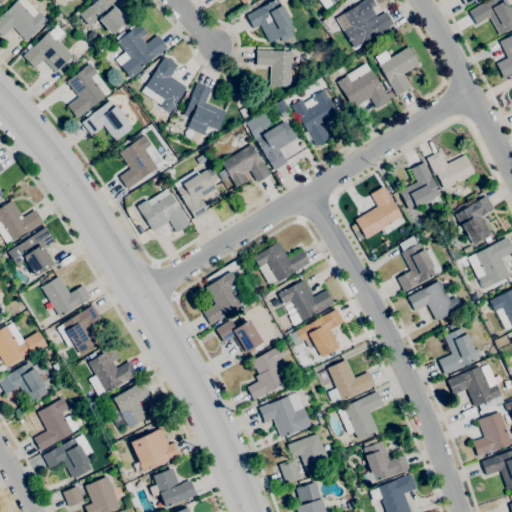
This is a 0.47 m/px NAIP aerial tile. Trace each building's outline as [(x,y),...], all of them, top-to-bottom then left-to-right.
[(24,41),(11,26),(0,37),(0,14),(15,0),(16,1),(17,0),(25,0),(46,20),(24,41)] [(110,33),(96,18),(87,26),(78,15),(94,0),(116,0),(113,3),(127,18),(110,33)] [(268,43),(258,25),(252,28),(245,15),(272,0),(277,0),(293,29),(290,31),(293,36),(281,42),(278,37),(268,43)] [(335,0),(323,9),(316,0),(335,0)] [(511,26),(498,35),(487,17),(475,24),(467,12),(486,0),(501,0),(502,1),(503,0),(511,14),(511,16),(511,17),(511,18),(511,26)] [(353,48),(334,18),(360,2),(371,20),(384,11),(392,24),(353,48)] [(319,18),(316,14),(323,10),(326,14),(319,18)] [(326,33),(319,22),(328,16),(331,20),(330,30),(326,33)] [(129,78),(119,65),(128,58),(115,41),(117,40),(114,37),(122,31),(125,34),(129,30),(127,27),(132,24),(133,26),(137,23),(145,33),(140,38),(145,44),(155,35),(165,47),(139,68),(140,69),(129,78)] [(55,72),(42,59),(33,68),(21,56),(27,49),(25,47),(28,44),(30,46),(33,44),(33,45),(47,31),(71,55),(55,72)] [(92,41),(87,39),(86,35),(89,31),(94,32),(96,37),(92,41)] [(511,72),(502,78),(494,63),(506,57),(498,41),(511,34),(511,72)] [(395,95),(376,65),(378,64),(373,57),(384,50),(388,57),(406,46),(417,63),(400,74),(408,87),(395,95)] [(289,86),(268,86),(269,50),(290,51),(289,86)] [(168,112),(158,106),(159,104),(140,92),(163,56),(176,65),(169,76),(185,87),(168,112)] [(75,118),(65,106),(77,97),(65,81),(88,63),(95,73),(89,77),(104,96),(75,118)] [(375,108),(368,97),(351,107),(336,82),(346,76),(345,75),(364,63),(368,70),(369,69),(388,100),(375,108)] [(339,75),(336,70),(341,67),(344,72),(339,75)] [(142,82),(137,78),(143,71),(148,76),(142,82)] [(202,131),(179,121),(195,82),(210,88),(204,102),(224,111),(216,130),(204,125),(202,131)] [(315,146),(310,139),(306,142),(301,133),(305,130),(289,105),(299,99),(302,103),(322,90),(337,114),(320,126),(328,138),(315,146)] [(114,140),(101,124),(89,134),(80,122),(108,100),(130,127),(114,140)] [(242,120),(238,112),(246,108),(251,116),(242,120)] [(273,170),(248,130),(259,124),(264,132),(283,120),(288,128),(292,125),(296,132),(292,135),(294,138),(277,149),(285,162),(273,170)] [(126,189),(117,176),(128,168),(117,153),(142,135),(161,161),(154,165),(156,167),(126,189)] [(234,187),(219,163),(249,144),(269,174),(256,182),(248,170),(241,174),(245,180),(234,187)] [(443,189),(435,174),(433,175),(424,158),(439,151),(445,163),(463,154),(473,173),(443,189)] [(198,165),(194,159),(202,154),(206,160),(198,165)] [(407,210),(397,191),(416,182),(409,169),(422,162),(439,193),(407,210)] [(193,219),(174,188),(175,188),(172,183),(194,169),(197,174),(204,169),(205,170),(208,169),(211,173),(208,175),(215,187),(198,198),(206,211),(193,219)] [(220,177),(216,172),(222,169),(225,174),(220,177)] [(382,235),(379,230),(371,234),(369,231),(366,233),(358,220),(361,218),(360,215),(375,206),(368,194),(382,186),(403,222),(382,235)] [(175,232),(167,220),(150,231),(135,206),(165,187),(188,224),(175,232)] [(138,203),(135,199),(141,195),(143,199),(138,203)] [(472,244),(453,214),(484,195),(491,208),(478,216),(489,233),(472,244)] [(5,243),(0,235),(0,206),(10,200),(22,217),(33,210),(41,223),(26,233),(25,231),(11,241),(10,239),(5,243)] [(33,276),(24,261),(16,267),(6,252),(44,226),(53,240),(41,248),(51,264),(33,276)] [(402,291),(395,278),(409,270),(399,253),(402,251),(397,243),(411,235),(416,243),(418,242),(422,251),(428,248),(440,270),(434,273),(434,275),(421,282),(420,281),(402,291)] [(482,289),(469,264),(474,261),(471,255),(505,237),(511,251),(499,258),(508,275),(482,289)] [(267,284),(257,267),(251,257),(276,241),(286,258),(299,250),(307,262),(276,282),(274,279),(267,284)] [(209,324),(201,312),(214,304),(203,287),(228,271),(235,282),(233,283),(245,301),(240,304),(240,305),(224,316),(223,315),(209,324)] [(58,317),(39,287),(57,276),(68,293),(80,285),(88,298),(58,317)] [(292,325),(281,305),(282,304),(276,294),(302,279),(311,297),(324,289),(332,304),(292,325)] [(434,321),(425,304),(412,311),(405,297),(437,280),(448,300),(455,296),(460,307),(434,321)] [(511,325),(503,330),(487,301),(511,287),(511,325)] [(253,302),(250,297),(257,293),(260,297),(253,302)] [(84,355),(82,351),(78,354),(72,343),(66,347),(55,328),(61,324),(60,323),(91,304),(99,317),(86,325),(96,343),(93,344),(96,348),(84,355)] [(320,357),(313,345),(308,348),(303,339),(299,341),(294,331),(334,309),(342,322),(328,329),(338,347),(320,357)] [(242,353),(231,336),(221,343),(213,330),(229,319),(234,327),(246,319),(261,342),(242,353)] [(449,329),(447,325),(457,320),(459,324),(449,329)] [(6,367),(0,358),(0,328),(5,325),(17,345),(24,341),(30,351),(6,367)] [(443,374),(436,360),(450,353),(441,336),(461,327),(475,359),(443,374)] [(333,337),(330,331),(335,328),(339,334),(333,337)] [(252,400),(245,387),(256,381),(253,376),(257,374),(249,360),(274,346),(280,358),(273,362),(284,382),(252,400)] [(97,396),(87,379),(94,375),(86,362),(90,360),(87,355),(92,353),(94,357),(111,347),(117,358),(111,362),(115,368),(127,361),(135,374),(104,392),(97,396)] [(318,365),(315,360),(320,357),(323,363),(318,365)] [(330,403),(325,392),(334,388),(325,368),(344,359),(352,377),(366,371),(372,385),(340,400),(339,398),(330,403)] [(28,403),(17,386),(4,394),(0,387),(0,378),(27,361),(46,392),(28,403)] [(479,410),(477,405),(472,407),(465,388),(451,394),(445,380),(479,365),(479,367),(486,364),(501,401),(479,410)] [(127,427),(110,398),(139,381),(147,395),(139,400),(136,401),(145,416),(127,427)] [(356,439),(352,431),(346,434),(336,410),(342,408),(341,406),(375,391),(381,404),(367,411),(376,430),(356,439)] [(279,437),(270,418),(262,421),(257,408),(294,392),(300,407),(301,407),(308,425),(279,437)] [(39,451),(32,438),(45,430),(35,412),(60,398),(66,408),(67,407),(79,428),(39,451)] [(80,414),(77,409),(82,406),(85,411),(80,414)] [(476,456),(470,441),(482,437),(475,419),(498,411),(510,444),(476,456)] [(141,472),(128,441),(159,428),(166,444),(172,442),(178,456),(141,472)] [(135,436),(133,432),(140,428),(143,432),(135,436)] [(305,473),(298,455),(290,458),(285,445),(316,433),(321,448),(322,447),(325,455),(324,455),(327,465),(305,473)] [(72,478),(61,460),(48,468),(41,455),(72,437),(73,439),(81,434),(91,452),(83,457),(89,468),(72,478)] [(362,484),(359,475),(365,473),(364,472),(367,471),(365,464),(367,463),(361,448),(363,447),(361,443),(374,438),(376,442),(380,440),(387,460),(402,454),(407,468),(387,476),(388,477),(374,482),(373,480),(362,484)] [(511,486),(505,489),(498,470),(484,475),(479,461),(511,448),(511,486)] [(285,484),(277,465),(292,459),(299,478),(285,484)] [(163,507),(158,494),(152,497),(147,486),(153,484),(150,476),(170,468),(177,484),(188,480),(194,495),(163,507)] [(384,511),(380,499),(373,501),(369,490),(376,488),(375,487),(381,484),(380,481),(399,474),(400,477),(409,473),(415,488),(402,493),(409,511),(384,511)] [(104,511),(85,511),(83,506),(90,503),(83,485),(105,476),(118,506),(104,511)] [(294,511),(293,507),(296,506),(294,499),(296,498),(293,488),(314,481),(323,511),(294,511)] [(67,507),(61,492),(75,486),(82,500),(67,507)] [(348,510),(346,503),(352,501),(354,507),(348,510)]
